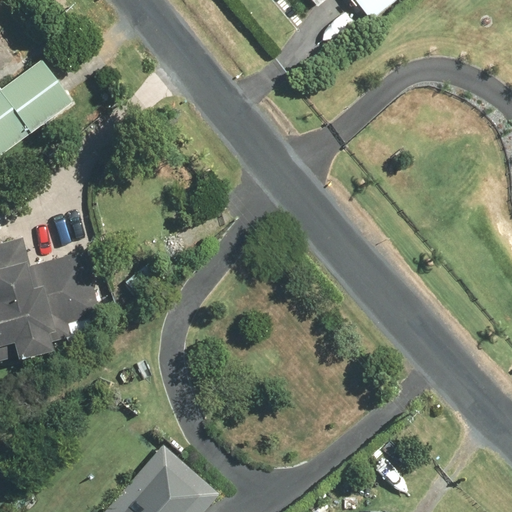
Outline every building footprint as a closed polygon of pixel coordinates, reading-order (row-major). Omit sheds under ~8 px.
[(398,0),(354,0),(372,22),(398,0)] [(0,155),(74,98),(43,58),(2,90),(0,86),(0,155)] [(87,201),(67,205),(74,243),(94,239),(87,201)] [(24,239),(0,243),(0,360),(72,345),(67,322),(101,315),(87,254),(30,267),(24,239)] [(202,511),(220,491),(162,443),(105,511),(202,511)]
